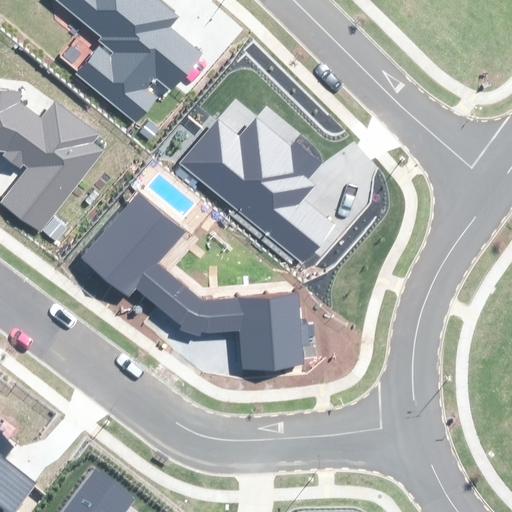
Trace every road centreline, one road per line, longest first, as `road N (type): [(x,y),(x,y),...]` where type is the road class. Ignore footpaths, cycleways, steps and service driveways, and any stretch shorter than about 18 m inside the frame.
road 1 (residential): [(0,292),(203,435),(255,439),(414,424)]
road 2 (residential): [(500,182),(291,0)]
road 3 (residential): [(414,424),(414,341),(426,296),(500,182)]
